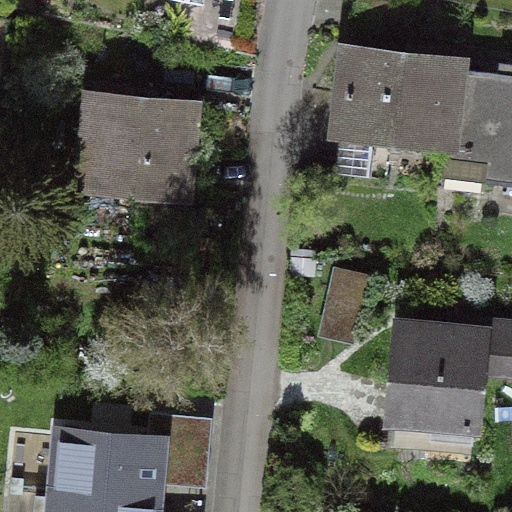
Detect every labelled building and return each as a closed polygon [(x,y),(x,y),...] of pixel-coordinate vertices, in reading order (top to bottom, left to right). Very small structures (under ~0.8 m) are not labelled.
[(455,65),(348,55),(336,172),(386,177),(391,134),(448,140),(454,72),(455,65)] [(511,77),(454,72),(448,140),(447,149),(484,153),(481,180),(511,182),(511,77)] [(192,106),(93,96),(84,182),(183,192),(192,106)] [(511,312),(375,302),(367,407),(462,415),(467,351),(511,354),(511,312)] [(54,489),(155,498),(161,440),(59,431),(54,489)] [(154,511),(155,498),(54,489),(52,511),(154,511)]
